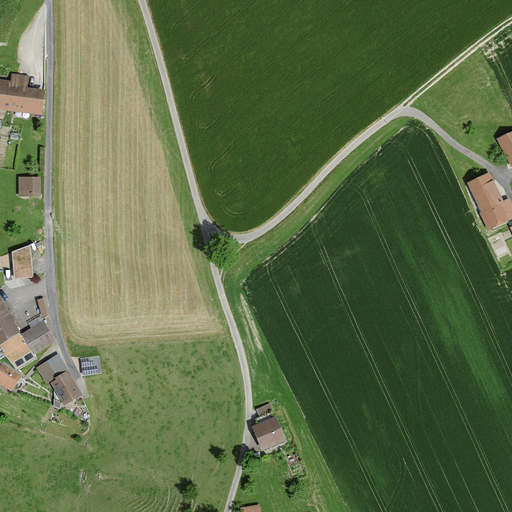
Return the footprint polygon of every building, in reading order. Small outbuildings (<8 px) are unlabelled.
[(10,85),(0,83),(0,112),(40,117),(43,93),(26,91),(28,79),(11,77),(10,85)] [(511,132),(496,141),(511,168),(511,167),(511,132)] [(488,175),(465,185),(486,231),(511,219),(511,209),(508,199),(501,202),(488,175)] [(40,179),(19,179),(19,199),(40,199),(40,179)] [(33,273),(31,246),(11,252),(12,262),(0,263),(0,279),(15,278),(15,275),(33,273)] [(17,334),(0,305),(0,354),(10,371),(34,356),(32,354),(53,342),(39,318),(27,326),(28,328),(17,334)] [(47,382),(60,406),(79,396),(66,372),(57,377),(49,362),(34,369),(42,385),(47,382)] [(0,386),(8,391),(16,375),(0,366),(0,386)] [(252,427),(262,452),(282,443),(271,419),(252,427)]
